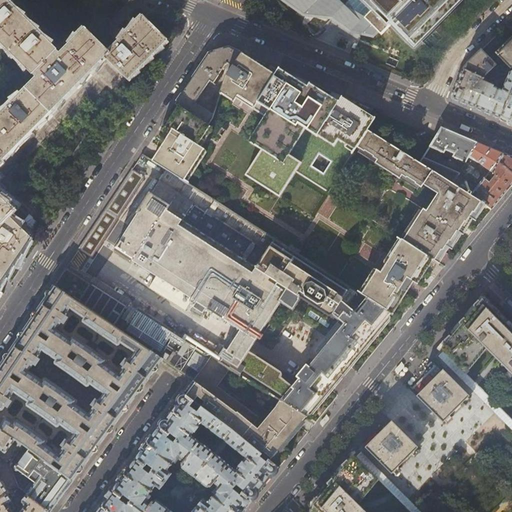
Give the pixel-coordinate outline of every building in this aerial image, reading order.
[(0,0),(0,43),(36,78),(61,53),(6,0),(0,0)] [(76,0),(46,0),(68,21),(83,6),(76,0)] [(411,0),(410,2),(408,0),(275,0),(313,36),(346,3),(382,38),(392,27),(414,48),(461,0),(411,0)] [(111,53),(105,59),(128,81),(160,48),(168,40),(142,15),(117,41),(102,26),(93,36),(111,53)] [(85,28),(61,53),(36,78),(0,114),(0,169),(6,163),(4,161),(105,59),(111,53),(93,36),(85,28)] [(511,39),(496,54),(511,70),(511,39)] [(226,76),(241,53),(233,50),(228,48),(209,54),(203,62),(183,93),(175,104),(178,107),(207,125),(213,115),(221,94),(226,76)] [(482,78),(495,65),(480,50),(476,54),(467,63),(463,69),(463,70),(482,78)] [(236,98),(253,109),(266,117),(250,142),(262,150),(246,175),(279,196),(294,173),(330,196),(356,150),(367,130),(374,119),(341,98),(337,103),(308,84),(306,88),(277,69),(274,75),(241,53),(226,76),(221,94),(233,102),(236,98)] [(484,82),(485,79),(482,78),(463,70),(451,98),(451,99),(500,120),(511,90),(511,71),(509,73),(502,90),(484,82)] [(511,90),(500,120),(511,125),(511,90)] [(210,127),(207,125),(178,107),(157,139),(164,143),(152,161),(183,181),(204,150),(198,146),(210,127)] [(452,184),(476,142),(455,133),(441,127),(435,136),(419,163),(452,184)] [(465,222),(472,212),(473,212),(480,202),(475,198),(472,197),(470,195),(452,184),(419,163),(367,130),(356,150),(376,162),(374,165),(400,181),(402,178),(421,189),(423,186),(437,195),(427,212),(423,211),(405,242),(432,260),(434,260),(440,250),(442,251),(448,240),(449,241),(456,231),(457,231),(464,221),(465,222)] [(486,147),(476,142),(452,184),(470,195),(472,192),(473,190),(483,178),(486,175),(503,154),(486,147)] [(503,154),(486,175),(491,179),(489,182),(483,178),(473,190),(478,194),(475,198),(480,202),(491,209),(506,190),(511,183),(511,157),(503,154)] [(78,249),(91,256),(142,177),(131,170),(108,204),(78,249)] [(224,349),(220,356),(223,358),(220,362),(230,369),(282,402),(306,417),(308,415),(309,415),(310,416),(310,415),(311,415),(311,414),(312,414),(313,414),(333,390),(332,390),(333,388),(333,387),(333,388),(334,387),(333,386),(337,381),(338,382),(339,381),(338,380),(342,375),(343,376),(344,375),(342,374),(346,369),(348,370),(348,369),(349,369),(350,368),(351,368),(390,321),(389,320),(390,319),(390,318),(390,317),(390,316),(389,316),(391,314),(361,295),(274,239),(267,251),(159,181),(150,194),(149,194),(137,212),(139,213),(116,248),(197,301),(193,307),(202,313),(206,307),(240,330),(227,351),(224,349)] [(0,196),(0,225),(9,216),(15,211),(0,196)] [(9,216),(0,225),(0,281),(2,279),(31,237),(9,216)] [(405,242),(401,240),(381,272),(377,270),(361,295),(391,314),(392,315),(413,282),(417,284),(432,260),(405,242)] [(54,285),(163,359),(193,380),(209,360),(90,284),(92,280),(91,277),(89,275),(85,276),(83,279),(66,268),(54,285)] [(29,450),(51,465),(54,461),(62,466),(59,471),(73,481),(83,466),(118,420),(149,378),(162,360),(163,359),(54,285),(40,306),(12,348),(0,365),(0,411),(1,410),(2,411),(15,393),(28,403),(27,405),(27,407),(41,417),(42,418),(56,428),(58,427),(60,425),(73,435),(58,455),(48,447),(49,445),(46,443),(46,441),(33,431),(32,431),(18,421),(14,421),(14,423),(7,418),(0,427),(0,429),(16,440),(22,445),(29,450)] [(511,375),(511,329),(482,300),(458,329),(442,348),(467,373),(486,349),(511,375)] [(211,357),(209,360),(193,380),(189,386),(183,394),(231,431),(262,455),(268,460),(278,468),(291,453),(281,448),(306,417),(282,402),(276,407),(265,421),(217,386),(230,369),(220,362),(211,357)] [(469,396),(443,370),(417,396),(419,398),(438,418),(442,422),(443,422),(469,396)] [(205,463),(231,431),(183,394),(171,411),(159,427),(158,428),(169,435),(169,436),(176,441),(205,464),(205,463)] [(391,473),(417,447),(414,444),(394,425),(391,422),(366,448),(383,465),(391,473)] [(148,441),(135,459),(165,482),(172,474),(167,470),(178,455),(185,460),(181,464),(181,468),(194,478),(205,464),(176,441),(169,436),(169,435),(158,428),(148,441)] [(0,451),(5,455),(6,454),(14,442),(16,444),(13,449),(17,452),(22,445),(16,440),(0,429),(0,451)] [(243,490),(241,492),(252,501),(252,500),(264,486),(278,468),(268,460),(267,462),(261,456),(262,455),(231,431),(205,463),(234,487),(236,485),(243,490)] [(59,471),(51,465),(29,450),(16,469),(16,470),(16,471),(17,472),(18,473),(18,474),(19,474),(20,475),(21,475),(22,475),(23,475),(24,475),(35,484),(27,495),(50,511),(61,496),(73,481),(59,471)] [(365,511),(358,505),(378,480),(367,470),(354,456),(335,478),(313,505),(320,511),(365,511)] [(159,490),(165,482),(135,459),(122,477),(112,490),(140,511),(167,511),(169,510),(157,501),(153,501),(149,506),(143,502),(155,486),(159,490)] [(234,487),(205,463),(205,464),(194,478),(207,488),(210,488),(214,484),(220,489),(208,503),(203,499),(197,507),(203,511),(242,511),(251,501),(252,501),(241,492),(234,487)] [(0,498),(7,494),(9,493),(12,491),(11,490),(8,492),(1,481),(0,480),(0,498)] [(178,484),(174,489),(181,494),(187,486),(184,483),(178,484)] [(187,486),(181,494),(189,501),(193,496),(192,490),(187,486)] [(176,501),(181,494),(174,489),(171,494),(172,498),(176,501)] [(99,507),(95,511),(140,511),(112,490),(99,507)] [(7,494),(0,498),(0,511),(49,511),(50,511),(27,495),(26,495),(21,501),(22,503),(25,505),(19,511),(13,511),(15,510),(14,508),(11,509),(10,507),(13,506),(11,503),(12,503),(12,501),(7,494)] [(185,505),(189,501),(181,494),(176,501),(181,505),(185,505)]
